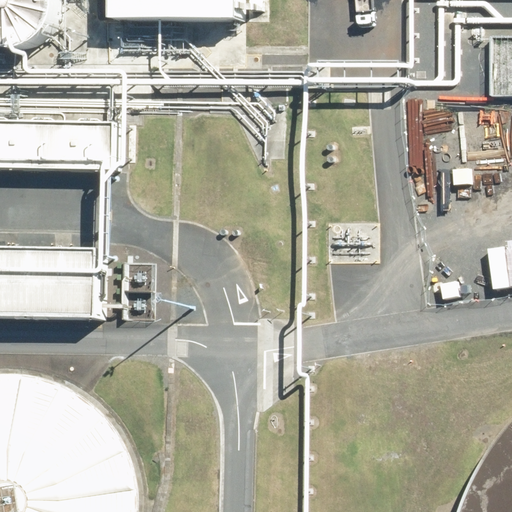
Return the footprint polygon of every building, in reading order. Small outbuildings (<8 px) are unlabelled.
[(71,25),(75,9),(74,0),(0,0),(0,46),(3,48),(18,53),(34,53),(50,48),(62,38),(71,25)] [(136,0),(137,18),(271,16),(270,0),(136,0)] [(511,38),(495,39),(495,99),(511,99),(511,38)] [(393,89),(371,90),(371,112),(393,112),(393,89)] [(120,126),(0,125),(0,171),(120,173),(120,126)] [(104,254),(0,253),(0,317),(104,319),(104,254)] [(135,511),(136,509),(131,468),(113,430),(84,401),(46,383),(4,379),(0,379),(0,511),(135,511)] [(511,511),(511,435),(497,453),(475,492),(467,511),(511,511)]
